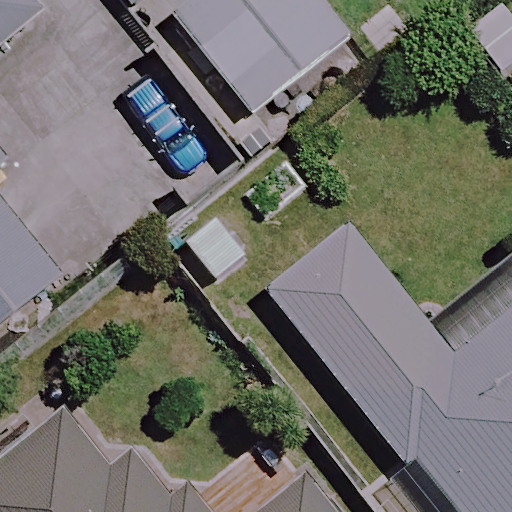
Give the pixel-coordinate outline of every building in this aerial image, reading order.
[(0,0),(0,60),(40,28),(16,0),(0,0)] [(350,40),(317,0),(184,0),(171,11),(254,116),(350,40)] [(511,3),(510,2),(465,37),(511,98),(511,3)] [(0,175),(8,170),(0,160),(0,332),(59,285),(0,211),(0,175)] [(197,228),(189,218),(156,245),(206,307),(263,262),(220,209),(197,228)] [(511,511),(511,324),(459,367),(353,234),(272,299),(442,511),(511,511)] [(111,481),(66,425),(0,478),(0,511),(331,511),(310,485),(277,511),(174,511),(134,462),(111,481)]
